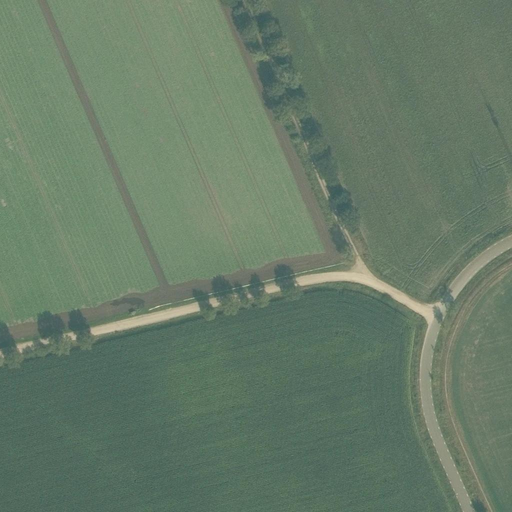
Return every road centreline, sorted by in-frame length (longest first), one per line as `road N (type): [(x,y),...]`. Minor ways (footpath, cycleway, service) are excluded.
road 1 (track): [(362,279),(316,277),(0,354)]
road 2 (unclassified): [(470,511),(431,421),(427,363),(435,314),(467,267),(511,240)]
road 3 (track): [(241,0),(362,279)]
